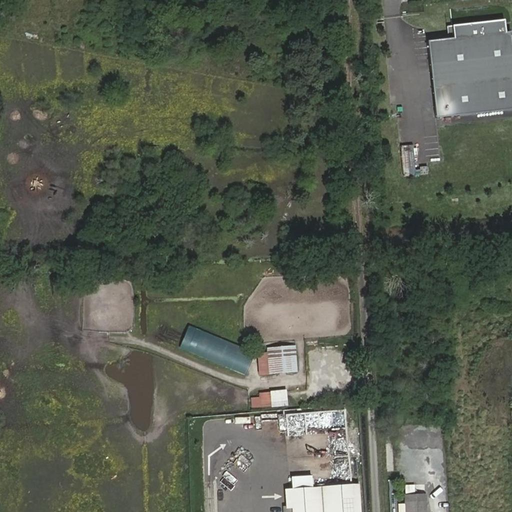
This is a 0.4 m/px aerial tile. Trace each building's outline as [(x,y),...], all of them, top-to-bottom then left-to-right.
[(511,109),(511,45),(511,32),(505,33),(504,21),(452,26),(454,39),(448,39),(428,42),(436,118),(511,109)] [(243,374),(253,352),(187,324),(178,346),(243,374)] [(264,349),(265,374),(291,373),(289,347),(264,349)] [(286,391),(250,391),(250,407),(286,406),(286,391)] [(307,475),(290,475),(290,485),(307,485),(307,475)] [(289,490),(290,505),(290,511),(356,511),(355,487),(289,490)]
